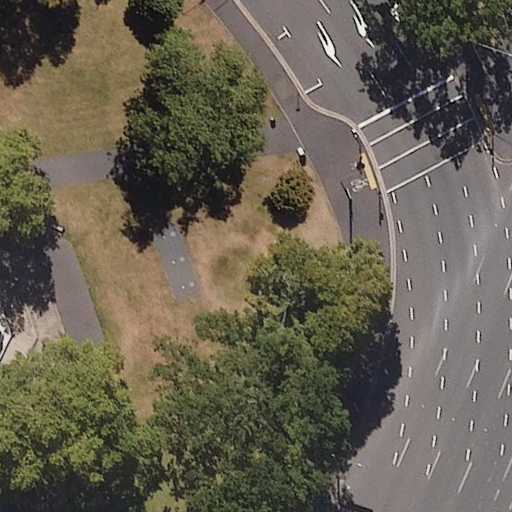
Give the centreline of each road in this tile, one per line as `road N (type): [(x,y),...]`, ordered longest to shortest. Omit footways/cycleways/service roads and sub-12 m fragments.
road 1 (trunk): [(329,0),(363,47),(418,155),(495,361)]
road 2 (trunk): [(495,361),(441,511)]
